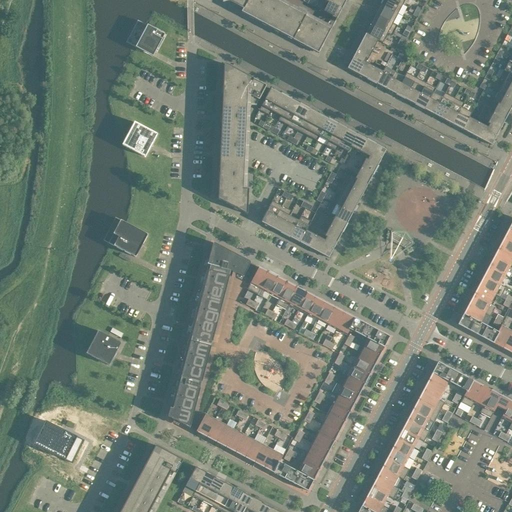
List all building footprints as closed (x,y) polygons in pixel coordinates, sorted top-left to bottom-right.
[(222,0),(222,2),(231,1),(235,4),(239,6),(243,8),(243,9),(241,12),(267,26),(293,39),(319,53),(331,29),(286,5),(275,0),(222,0)] [(319,0),(315,7),(337,19),(342,9),(326,0),(319,0)] [(346,0),(326,0),(342,9),(346,0)] [(403,4),(395,0),(383,0),(381,5),(398,14),(403,4)] [(398,14),(381,5),(376,14),(393,23),(398,14)] [(392,36),(398,25),(393,23),(376,14),(371,24),(388,33),(392,36)] [(138,20),(126,42),(152,56),(164,34),(138,20)] [(378,40),(383,43),(388,33),(371,24),(366,34),(378,40)] [(378,40),(366,34),(361,43),(373,50),(378,40)] [(366,59),(368,60),(373,50),(361,43),(355,53),(366,59)] [(365,62),(366,59),(355,53),(347,68),(358,74),(364,61),(365,62)] [(367,79),(374,66),(365,62),(364,61),(358,74),(367,79)] [(253,79),(224,64),(218,199),(247,215),(248,189),(243,189),(247,103),(249,104),(255,104),(256,104),(265,86),(256,82),(253,81),(253,79)] [(377,84),(383,71),(374,66),(367,79),(377,84)] [(385,67),(383,71),(377,84),(386,89),(395,72),(385,67)] [(499,80),(503,82),(511,86),(511,74),(504,70),(499,80)] [(395,72),(386,89),(396,94),(405,77),(404,77),(395,72)] [(407,72),(404,77),(405,77),(396,94),(405,99),(417,78),(407,72)] [(417,78),(405,99),(415,104),(426,83),(417,78)] [(498,91),(511,98),(511,86),(503,82),(498,91)] [(434,92),(436,88),(426,83),(415,104),(424,109),(433,92),(434,92)] [(259,110),(270,115),(272,111),(281,94),(271,88),(259,110)] [(493,101),(498,104),(510,110),(511,106),(511,98),(498,91),(493,101)] [(443,97),(442,97),(434,92),(433,92),(424,109),(434,114),(443,97)] [(445,93),(442,97),(443,97),(434,114),(443,119),(455,98),(445,93)] [(272,111),(281,115),(281,116),(290,99),(281,94),(272,111)] [(462,108),(465,103),(455,98),(443,119),(453,124),(462,107),(462,108)] [(281,115),(278,120),(288,125),(300,104),(290,99),(281,116),(281,115)] [(300,104),(288,125),(298,130),(309,109),(300,104)] [(510,110),(498,104),(493,113),(505,120),(510,110)] [(472,113),(462,108),(462,107),(453,124),(462,129),(469,117),(472,113)] [(309,109),(298,130),(307,135),(319,114),(309,109)] [(505,120),(493,113),(488,123),(500,130),(505,120)] [(317,141),(320,136),(319,136),(328,119),(319,114),(307,135),(317,141)] [(469,117),(462,129),(472,135),(479,122),(469,117)] [(319,136),(320,136),(328,141),(329,141),(338,124),(328,119),(319,136)] [(157,134),(135,122),(122,145),(145,157),(157,134)] [(479,122),(472,135),(482,140),(488,127),(479,122)] [(487,123),(489,124),(488,127),(482,140),(492,145),(500,130),(488,123),(487,123)] [(326,145),(336,151),(339,146),(338,146),(347,129),(338,124),(329,141),(328,141),(326,145)] [(348,151),(351,147),(357,134),(347,129),(338,146),(339,146),(348,151)] [(357,134),(351,147),(360,152),(367,139),(357,134)] [(367,139),(360,152),(369,156),(370,157),(376,144),(367,139)] [(369,156),(367,159),(367,160),(378,166),(386,150),(376,144),(370,157),(369,156)] [(367,159),(366,158),(360,169),(373,175),(378,166),(367,160),(367,159)] [(355,178),(368,185),(373,175),(360,169),(356,178),(355,178)] [(356,178),(347,173),(341,183),(363,194),(368,185),(355,178),(356,178)] [(363,194),(341,183),(336,192),(358,204),(363,194)] [(358,204),(336,192),(331,202),(352,213),(358,204)] [(272,200),(261,222),(271,227),(282,206),(272,200)] [(326,212),(335,217),(335,216),(347,223),(352,213),(331,202),(326,212)] [(290,215),(292,211),(282,206),(271,227),(280,232),(290,215)] [(299,220),(290,215),(280,232),(290,237),(299,220)] [(311,221),(301,216),(299,220),(290,237),(300,242),(306,230),(307,230),(311,221)] [(347,223),(335,216),(335,217),(330,226),(342,232),(347,223)] [(148,235),(115,217),(103,240),(112,245),(122,250),(136,258),(148,235)] [(325,236),(326,237),(327,236),(337,242),(342,232),(330,226),(325,236)] [(306,230),(300,242),(309,247),(316,235),(307,230),(306,230)] [(397,234),(394,240),(399,243),(402,237),(397,234)] [(316,235),(309,247),(319,252),(325,240),(316,235)] [(327,236),(326,237),(325,240),(319,252),(329,258),(337,242),(327,236)] [(403,237),(399,244),(405,247),(408,240),(403,237)] [(499,247),(511,254),(511,242),(504,238),(499,247)] [(175,409),(171,409),(171,408),(170,408),(168,416),(190,428),(200,388),(200,387),(201,382),(202,382),(211,346),(210,346),(212,341),(212,342),(229,276),(231,277),(233,272),(239,275),(243,277),(251,263),(242,258),(213,242),(207,265),(210,265),(209,270),(173,407),(175,407),(175,409)] [(494,257),(510,266),(511,262),(511,254),(499,247),(494,257)] [(488,266),(505,275),(510,266),(494,257),(488,266)] [(483,276),(500,285),(500,284),(505,275),(488,266),(483,276)] [(259,267),(247,289),(257,294),(269,272),(259,267)] [(269,272),(257,294),(267,299),(270,294),(279,277),(269,272)] [(506,287),(500,284),(500,285),(483,276),(478,285),(495,294),(495,295),(500,297),(506,287)] [(270,294),(279,299),(288,282),(279,277),(270,294)] [(286,310),(289,304),(298,287),(288,282),(279,299),(276,304),(286,310)] [(490,303),(495,295),(495,294),(478,285),(473,295),(490,304),(490,303)] [(298,287),(289,304),(298,309),(307,292),(298,287)] [(307,292),(298,309),(308,314),(317,297),(307,292)] [(496,306),(490,303),(490,304),(473,295),(468,304),(485,313),(485,314),(490,317),(496,306)] [(317,297),(308,314),(318,319),(327,302),(317,297)] [(327,302),(318,319),(327,324),(336,308),(327,302)] [(480,322),(485,314),(485,313),(468,304),(463,314),(475,320),(480,323),(480,322)] [(336,308),(327,324),(337,329),(346,313),(336,308)] [(347,335),(350,329),(349,329),(355,318),(346,313),(337,329),(347,335)] [(470,331),(475,320),(463,314),(458,324),(470,331)] [(355,318),(349,329),(350,329),(361,335),(367,324),(355,318)] [(481,337),(487,326),(480,322),(480,323),(475,320),(470,331),(481,337)] [(367,324),(361,335),(367,338),(368,338),(373,340),(378,330),(367,324)] [(501,325),(498,331),(499,332),(493,343),(502,348),(511,330),(501,325)] [(493,343),(499,332),(498,331),(487,326),(481,337),(493,343)] [(378,330),(373,340),(385,347),(390,336),(378,330)] [(511,353),(511,352),(511,330),(502,348),(511,353)] [(98,331),(86,353),(109,366),(121,343),(98,331)] [(363,347),(380,356),(385,347),(373,340),(368,338),(367,338),(363,347)] [(380,356),(363,347),(358,357),(374,366),(380,356)] [(374,366),(358,357),(353,366),(369,375),(374,366)] [(444,378),(450,368),(438,362),(432,372),(444,378)] [(369,375),(353,366),(347,376),(364,385),(369,375)] [(450,368),(444,378),(449,381),(449,382),(456,385),(462,374),(450,368)] [(444,391),(449,382),(449,381),(444,378),(432,372),(427,382),(444,391)] [(462,374),(456,385),(466,391),(467,391),(473,380),(462,374)] [(343,385),(337,382),(337,383),(359,395),(364,385),(347,376),(343,385)] [(461,402),(471,408),(474,402),(483,385),(473,380),(467,391),(466,391),(463,396),(464,397),(461,402)] [(422,391),(439,400),(444,391),(427,382),(422,391)] [(359,395),(337,383),(332,392),(354,404),(359,395)] [(474,402),(483,407),(492,390),(483,385),(474,402)] [(483,407),(480,412),(491,418),(497,406),(500,408),(505,411),(510,400),(506,398),(502,396),(492,390),(483,407)] [(445,402),(439,400),(422,391),(417,401),(439,413),(445,402)] [(332,393),(337,395),(332,405),(349,414),(354,404),(332,392),(332,393)] [(505,411),(502,417),(511,422),(511,400),(510,400),(505,411)] [(429,420),(434,422),(439,413),(417,401),(412,410),(429,419),(429,420)] [(349,414),(332,405),(327,414),(344,423),(349,414)] [(424,428),(429,420),(429,419),(412,410),(407,420),(424,429),(424,428)] [(206,414),(196,432),(206,437),(216,419),(206,414)] [(344,423),(327,414),(322,424),(339,433),(344,423)] [(84,438),(45,418),(33,442),(72,462),(84,438)] [(216,442),(225,424),(216,419),(206,437),(216,442)] [(419,439),(424,441),(429,431),(424,428),(424,429),(407,420),(402,429),(419,438),(419,439)] [(225,447),(235,429),(225,424),(216,442),(225,447)] [(339,433),(322,424),(317,433),(334,442),(339,433)] [(235,452),(244,434),(235,429),(225,447),(235,452)] [(397,439),(414,448),(419,439),(419,438),(402,429),(397,439)] [(334,442),(317,433),(312,443),(329,452),(334,442)] [(244,457),(254,439),(244,434),(235,452),(244,457)] [(254,462),(263,444),(254,439),(244,457),(254,462)] [(392,448),(409,457),(414,448),(397,439),(392,448)] [(329,452),(312,443),(307,452),(324,461),(329,452)] [(264,467),(273,450),(263,444),(254,462),(264,467)] [(149,511),(151,509),(158,496),(165,483),(171,471),(176,474),(183,460),(156,445),(149,458),(142,471),(135,484),(128,497),(122,509),(120,511),(149,511)] [(387,458),(403,467),(404,466),(409,457),(392,448),(387,458)] [(296,460),(302,462),(319,471),(324,461),(307,452),(302,449),(296,460)] [(280,462),(283,455),(273,450),(264,467),(273,472),(279,461),(280,462)] [(404,480),(409,469),(404,466),(403,467),(387,458),(382,468),(398,476),(398,477),(404,480)] [(285,478),(291,467),(280,462),(279,461),(273,472),(285,478)] [(302,462),(297,471),(297,472),(302,474),(314,480),(319,471),(302,462)] [(206,472),(196,466),(185,486),(195,491),(206,472)] [(296,485),(302,474),(297,472),(297,471),(291,467),(285,478),(296,485)] [(393,486),(394,486),(398,477),(398,476),(382,468),(377,477),(393,486)] [(206,472),(195,491),(193,495),(203,500),(215,477),(206,472)] [(302,474),(296,485),(308,491),(314,480),(302,474)] [(216,477),(215,477),(203,500),(212,505),(225,482),(224,482),(215,478),(216,477)] [(393,499),(399,488),(394,486),(393,486),(377,477),(371,487),(388,496),(393,499)] [(234,487),(225,482),(212,505),(222,510),(234,487)] [(233,511),(244,492),(234,487),(222,510),(224,511),(233,511)] [(366,496),(383,505),(388,496),(371,487),(366,496)] [(244,492),(233,511),(245,511),(253,497),(244,492)] [(379,511),(383,505),(366,496),(361,506),(372,511),(379,511)] [(257,511),(263,502),(253,497),(245,511),(257,511)] [(263,502),(257,511),(269,511),(272,507),(272,508),(263,503),(263,502)]
